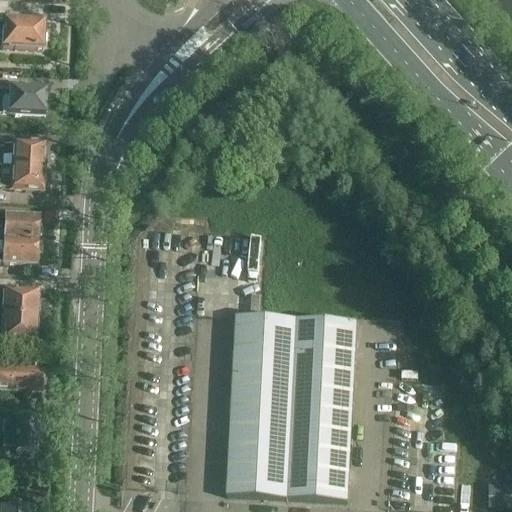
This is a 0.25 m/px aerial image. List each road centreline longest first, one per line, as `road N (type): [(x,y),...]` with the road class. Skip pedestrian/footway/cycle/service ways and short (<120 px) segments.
road 1 (unclassified): [(80,511),(104,173),(124,124),(173,63)]
road 2 (secondary): [(349,0),(511,171)]
road 3 (secondary): [(511,109),(413,0)]
